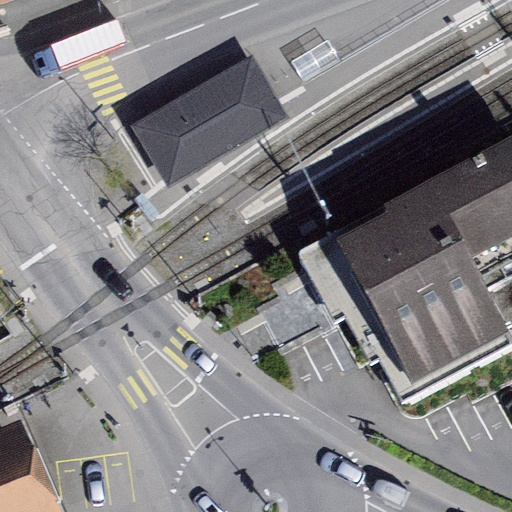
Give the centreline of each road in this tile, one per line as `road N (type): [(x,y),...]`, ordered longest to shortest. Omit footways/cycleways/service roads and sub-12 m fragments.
road 1 (secondary): [(0,111),(95,65),(268,0)]
road 2 (primary): [(126,329),(0,165)]
road 3 (primary): [(289,434),(126,329)]
road 4 (primary): [(126,329),(195,507)]
road 5 (primary): [(289,434),(266,432),(223,448),(198,485),(195,507)]
